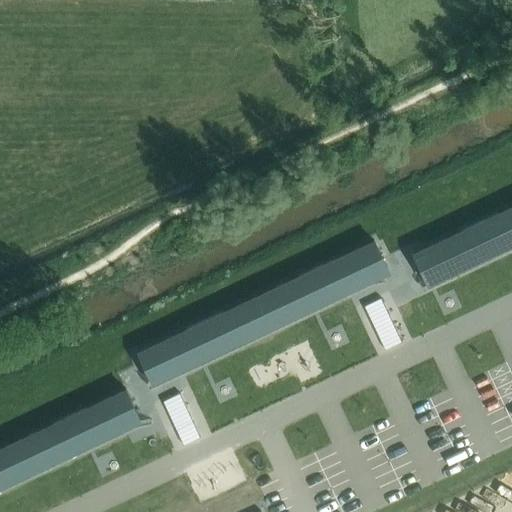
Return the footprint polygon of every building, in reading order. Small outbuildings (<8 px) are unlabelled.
[(511,205),(491,216),(505,246),(511,242),(511,205)] [(505,246),(491,216),(452,234),(466,264),(505,246)] [(466,264),(452,234),(413,253),(422,272),(427,283),(466,264)] [(373,240),(333,259),(348,289),(387,270),(373,240)] [(348,289),(333,259),(294,277),(309,307),(348,289)] [(309,307),(294,277),(255,296),(270,326),(309,307)] [(255,296),(216,314),(231,344),(270,326),(255,296)] [(363,305),(385,349),(401,341),(380,297),(363,305)] [(231,344),(216,314),(177,332),(192,363),(231,344)] [(192,363),(177,332),(138,351),(152,381),(192,363)] [(126,389),(86,408),(100,438),(140,419),(126,389)] [(161,401),(182,444),(199,437),(178,393),(161,401)] [(86,408),(47,426),(61,456),(100,438),(86,408)] [(47,426),(8,444),(22,474),(61,456),(47,426)] [(8,444),(0,447),(0,484),(22,474),(8,444)] [(489,508),(508,499),(498,478),(479,486),(489,508)]
